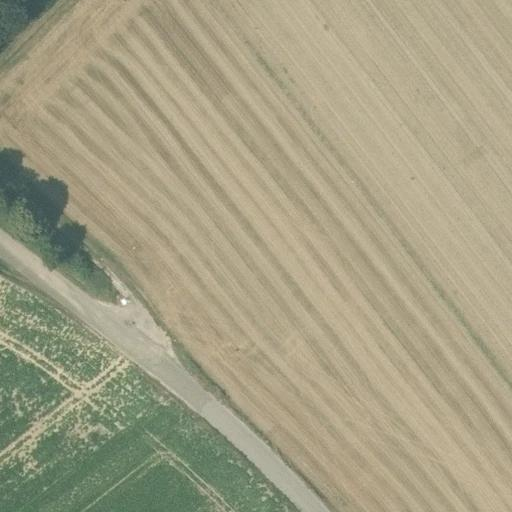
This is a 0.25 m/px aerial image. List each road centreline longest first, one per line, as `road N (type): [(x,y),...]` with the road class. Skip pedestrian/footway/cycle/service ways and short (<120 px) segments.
road 1 (unclassified): [(313,511),(196,399),(0,246)]
road 2 (track): [(124,343),(141,320),(75,243),(0,184)]
